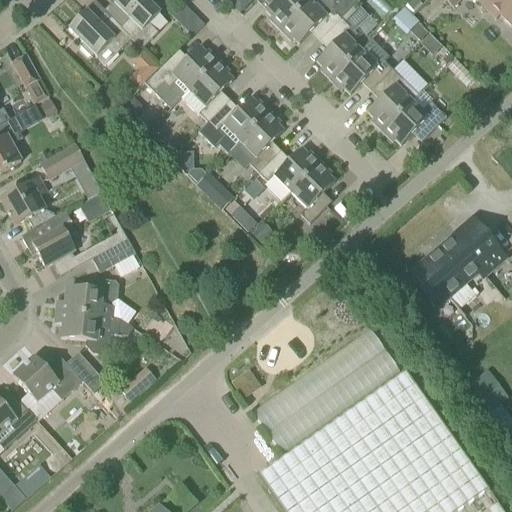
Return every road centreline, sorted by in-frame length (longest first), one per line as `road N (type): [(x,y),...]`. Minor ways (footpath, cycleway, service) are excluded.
road 1 (unclassified): [(39,511),(511,101)]
road 2 (residential): [(376,192),(369,174),(194,0)]
